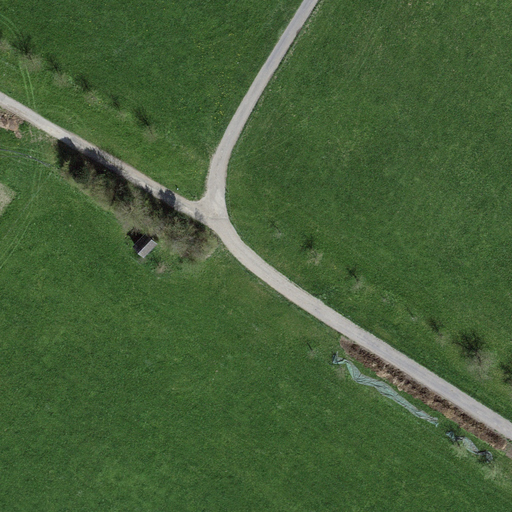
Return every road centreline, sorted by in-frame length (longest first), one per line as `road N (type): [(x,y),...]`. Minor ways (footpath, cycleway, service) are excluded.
road 1 (track): [(207,207),(266,274),(511,428)]
road 2 (track): [(315,0),(207,207)]
